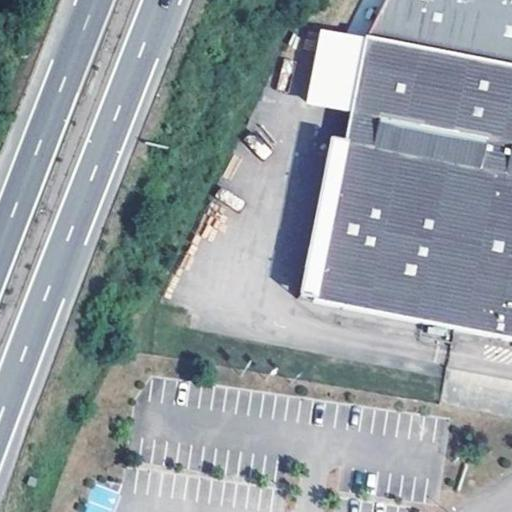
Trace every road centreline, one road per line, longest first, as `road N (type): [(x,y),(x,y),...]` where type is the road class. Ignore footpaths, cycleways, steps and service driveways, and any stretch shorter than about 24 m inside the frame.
road 1 (unknown): [(511,369),(276,313),(265,286),(292,103)]
road 2 (motorway): [(0,417),(160,0)]
road 3 (motorway): [(94,0),(0,246)]
